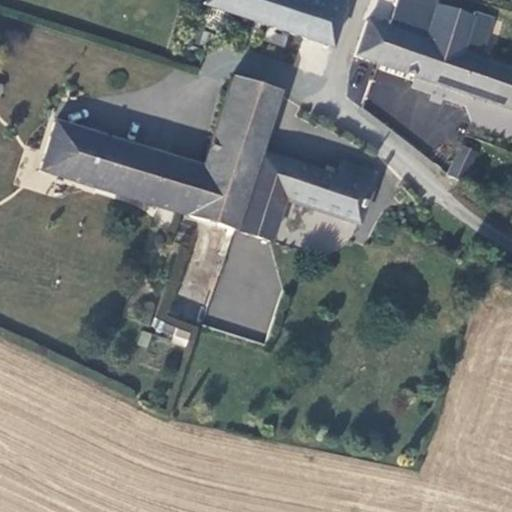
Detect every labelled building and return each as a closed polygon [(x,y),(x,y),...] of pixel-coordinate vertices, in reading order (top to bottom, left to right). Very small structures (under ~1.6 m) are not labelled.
[(321,46),(337,0),(200,0),(200,1),(321,46)] [(394,23),(402,0),(368,0),(366,12),(394,23)] [(473,114),(507,127),(511,113),(511,70),(457,52),(469,17),(436,4),(423,39),(364,19),(350,55),(476,98),(473,114)] [(192,222),(228,231),(253,153),(263,120),(271,91),(226,79),(200,166),(51,122),(35,172),(192,222)] [(463,136),(499,150),(505,133),(468,120),(463,136)] [(454,148),(451,156),(469,162),(472,154),(454,148)] [(331,176),(253,153),(228,231),(266,241),(278,201),(355,224),(370,175),(336,164),(331,176)] [(451,156),(444,173),(461,180),(469,162),(451,156)] [(162,315),(155,334),(189,345),(195,326),(162,315)]
